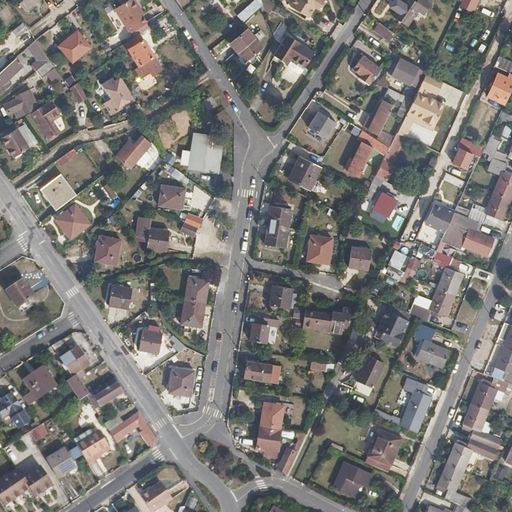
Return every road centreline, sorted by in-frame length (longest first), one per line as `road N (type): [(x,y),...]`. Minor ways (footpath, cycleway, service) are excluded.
road 1 (residential): [(501,274),(412,238),(511,16)]
road 2 (residential): [(175,443),(213,411),(257,147)]
road 3 (unclassified): [(501,274),(403,511)]
road 4 (residential): [(6,194),(69,145),(118,128),(217,72)]
road 5 (residential): [(369,0),(285,132),(257,147)]
road 6 (residential): [(175,443),(86,311)]
